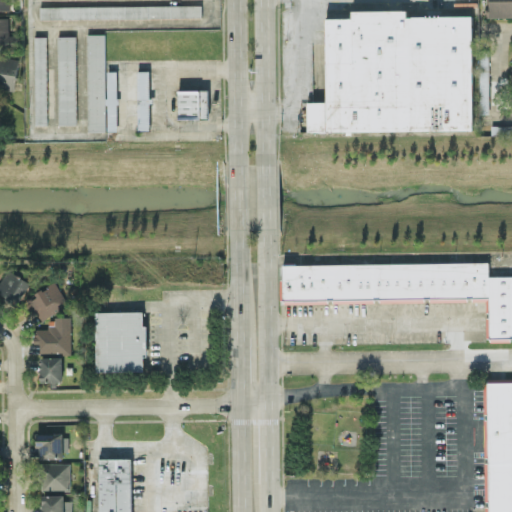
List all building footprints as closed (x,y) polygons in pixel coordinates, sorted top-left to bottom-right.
[(8,0),(0,0),(0,9),(9,10),(8,0)] [(511,0),(487,0),(487,17),(511,16),(511,0)] [(201,4),(39,6),(39,19),(201,16),(201,4)] [(307,131),(474,129),(472,15),(407,16),(406,9),(352,10),(352,17),(326,17),(327,101),(307,101),(307,131)] [(0,16),(0,48),(21,48),(20,34),(9,34),(8,16),(0,16)] [(104,33),(86,33),(87,130),(105,130),(104,33)] [(57,36),(58,124),(76,124),(75,35),(57,36)] [(33,36),(35,124),(47,124),(46,36),(33,36)] [(0,88),(16,89),(17,56),(0,55),(0,88)] [(479,59),(480,113),(489,112),(488,59),(479,59)] [(106,70),(108,130),(117,130),(116,70),(106,70)] [(136,70),(138,130),(150,129),(149,70),(136,70)] [(178,89),(177,118),(208,118),(208,89),(178,89)] [(282,265),(283,303),(487,298),(488,339),(511,338),(511,274),(489,275),(488,260),(282,265)] [(0,281),(0,293),(19,302),(29,279),(5,269),(0,281)] [(26,298),(39,321),(68,304),(55,281),(26,298)] [(94,372),(140,370),(138,310),(92,312),(94,372)] [(70,316),(48,317),(48,328),(34,328),(34,343),(40,343),(40,353),(70,352),(70,316)] [(39,357),(40,381),(62,380),(61,356),(39,357)] [(511,511),(511,381),(485,381),(486,475),(487,475),(487,511),(511,511)] [(62,432),(37,432),(38,458),(63,457),(62,432)] [(130,511),(131,458),(99,458),(98,511),(130,511)] [(69,462),(36,463),(36,478),(41,478),(41,490),(70,489),(69,462)] [(42,494),(41,511),(71,511),(72,500),(63,499),(63,494),(42,494)]
